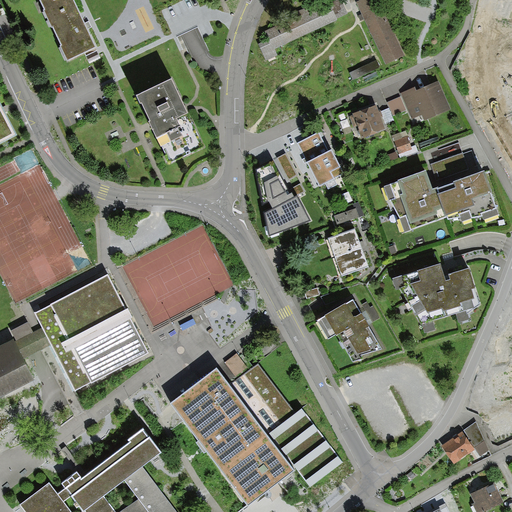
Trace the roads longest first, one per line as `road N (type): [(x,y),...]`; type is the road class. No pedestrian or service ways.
road 1 (residential): [(379,481),(237,229),(214,207)]
road 2 (residential): [(214,207),(120,195),(78,179),(41,135),(0,46)]
road 3 (residential): [(379,481),(456,401),(511,268)]
road 4 (residential): [(253,0),(233,60),(229,181),(214,207)]
road 5 (residential): [(511,449),(394,511)]
